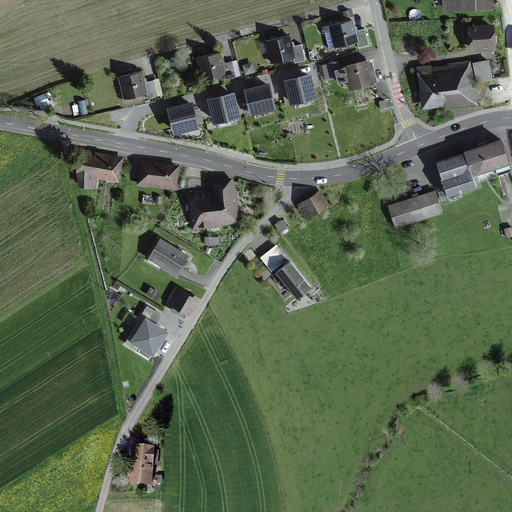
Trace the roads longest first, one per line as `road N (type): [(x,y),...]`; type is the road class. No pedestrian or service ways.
road 1 (unclassified): [(296,179),(288,203),(237,252),(138,410),(100,511)]
road 2 (secondary): [(296,179),(0,122)]
road 3 (residential): [(417,145),(376,0)]
road 4 (secondary): [(417,145),(355,170),(296,179)]
